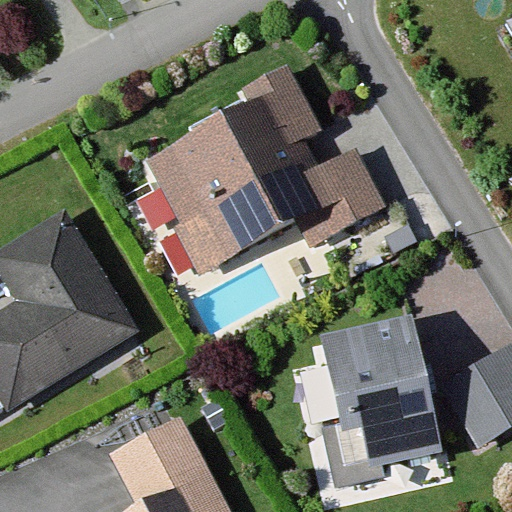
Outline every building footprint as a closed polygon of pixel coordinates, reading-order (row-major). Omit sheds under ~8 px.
[(258,111),(153,166),(184,224),(207,212),(232,260),(297,225),(310,248),(384,209),(355,154),(321,172),(307,145),(324,135),(291,73),(249,95),(258,111)] [(66,215),(0,254),(0,276),(20,310),(0,321),(0,400),(6,410),(8,413),(139,335),(66,215)] [(411,321),(321,340),(340,431),(323,434),(336,492),(383,482),(384,468),(440,456),(411,321)] [(511,356),(510,353),(444,394),(479,451),(511,430),(511,356)] [(141,511),(225,511),(178,426),(114,461),(141,511)]
